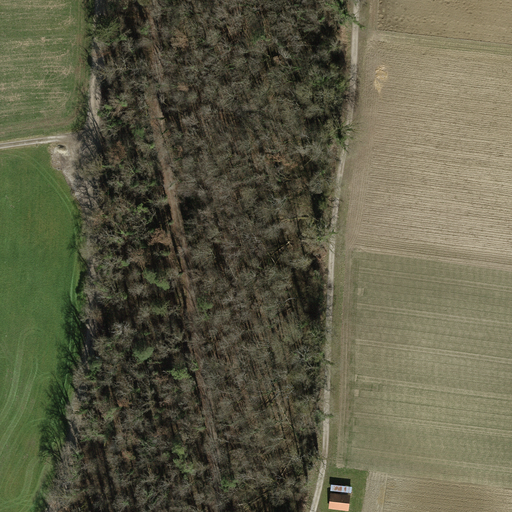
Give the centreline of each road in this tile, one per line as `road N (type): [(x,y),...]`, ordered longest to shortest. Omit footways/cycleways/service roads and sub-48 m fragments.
road 1 (track): [(216,511),(210,429),(161,161),(156,0)]
road 2 (track): [(356,0),(335,203),(324,457),(312,511)]
road 3 (track): [(100,0),(95,286),(62,511)]
